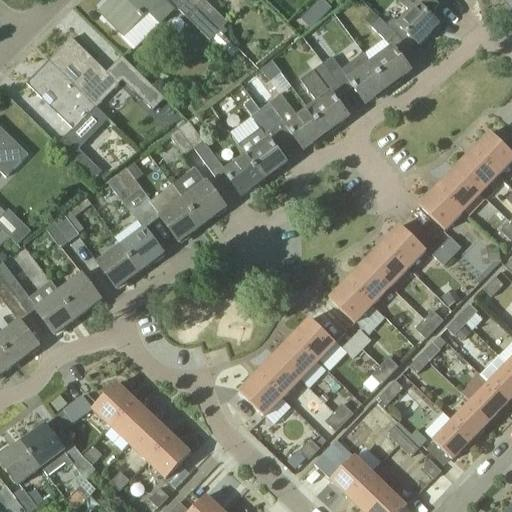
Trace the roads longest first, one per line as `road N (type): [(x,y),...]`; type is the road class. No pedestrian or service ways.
road 1 (residential): [(348,141),(474,46),(497,44),(511,53)]
road 2 (residential): [(125,337),(141,296),(162,278),(260,228)]
road 3 (residential): [(0,401),(30,390),(70,353),(125,337)]
road 4 (residential): [(217,427),(196,385),(147,366),(125,337)]
road 5 (residential): [(260,228),(287,213),(304,172),(348,141)]
road 6 (residential): [(304,511),(217,427)]
